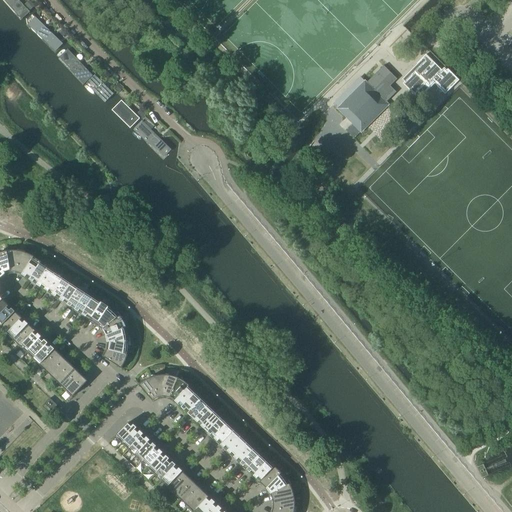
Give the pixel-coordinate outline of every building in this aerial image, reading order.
[(39,24),(53,40),(55,40),(58,38),(58,35),(44,19),(41,19),(39,21),(39,24)] [(68,56),(83,71),(86,71),(88,69),(88,66),(73,51),(70,51),(68,53),(68,56)] [(426,55),(418,63),(416,64),(419,67),(402,84),(418,100),(436,82),(433,79),(441,71),(426,55)] [(397,80),(396,79),(383,66),(366,83),(365,82),(337,109),(352,124),(361,132),(366,127),(367,127),(365,125),(387,104),(380,97),(397,80)] [(459,81),(447,69),(438,79),(441,82),(437,87),(445,95),(459,81)] [(92,78),(92,81),(107,96),(110,96),(112,93),(112,91),(97,76),(94,76),(92,78)] [(116,102),(116,105),(132,119),(135,118),(137,116),(136,113),(121,99),(118,100),(116,102)] [(143,117),(147,113),(142,109),(139,113),(143,117)] [(159,138),(159,135),(152,128),(148,124),(144,121),(141,121),(139,123),(139,126),(155,140),(157,140),(159,138)] [(354,139),(361,132),(352,124),(345,130),(354,139)] [(10,251),(7,252),(10,273),(16,273),(21,252),(17,252),(15,251),(13,251),(10,251)] [(0,266),(5,275),(10,273),(7,252),(5,252),(2,253),(0,254),(0,253),(0,266)] [(22,253),(21,252),(16,273),(22,275),(33,257),(31,256),(29,255),(27,254),(25,253),(22,253)] [(41,262),(33,257),(22,275),(29,280),(41,262)] [(48,267),(41,262),(29,280),(37,285),(48,267)] [(56,272),(48,267),(37,285),(44,290),(56,272)] [(63,277),(56,272),(44,290),(52,295),(63,277)] [(71,282),(63,277),(52,295),(59,300),(71,282)] [(79,287),(71,282),(59,300),(67,305),(79,287)] [(86,292),(79,287),(67,305),(75,310),(86,292)] [(94,297),(86,292),(75,310),(82,315),(94,297)] [(101,302),(94,297),(82,315),(90,320),(101,302)] [(0,301),(0,315),(8,306),(2,300),(0,301)] [(109,307),(101,302),(90,320),(97,325),(109,307)] [(0,315),(0,327),(0,328),(15,313),(8,306),(0,315)] [(111,309),(109,307),(97,325),(102,330),(119,317),(117,314),(115,312),(113,310),(111,309)] [(0,328),(7,334),(21,319),(15,313),(0,328)] [(120,318),(119,317),(102,330),(106,336),(126,329),(125,328),(124,325),(123,323),(122,321),(120,318)] [(7,334),(13,340),(28,325),(21,319),(7,334)] [(13,340),(20,347),(34,331),(28,325),(13,340)] [(126,330),(126,329),(106,336),(107,343),(128,342),(128,340),(128,338),(128,335),(127,333),(126,330)] [(20,347),(26,353),(41,338),(34,331),(20,347)] [(26,353),(33,359),(47,344),(41,338),(26,353)] [(128,343),(128,342),(107,343),(107,350),(127,356),(127,354),(128,351),(128,348),(128,346),(128,343)] [(33,359),(39,365),(54,350),(47,344),(33,359)] [(39,365),(46,372),(60,356),(54,350),(39,365)] [(126,359),(127,356),(107,350),(103,357),(121,369),(123,366),(124,364),(125,361),(126,359)] [(46,372),(52,378),(67,362),(60,356),(46,372)] [(52,378),(59,384),(74,369),(67,362),(52,378)] [(59,384),(66,390),(80,375),(74,369),(59,384)] [(80,375),(66,390),(72,397),(87,381),(80,375)] [(158,398),(164,397),(164,376),(163,376),(161,376),(158,376),(156,377),(153,377),(151,378),(158,398)] [(164,397),(170,398),(178,379),(175,378),(173,377),(170,376),(168,376),(166,376),(164,376),(164,397)] [(152,401),(158,398),(151,378),(149,379),(147,380),(145,381),(142,382),(140,384),(139,385),(152,401)] [(170,398),(175,401),(189,386),(188,385),(186,383),(184,382),(182,381),(180,380),(178,379),(170,398)] [(175,401),(181,408),(196,392),(189,386),(175,401)] [(181,408),(188,414),(202,398),(196,392),(181,408)] [(188,414),(194,420),(209,405),(202,398),(188,414)] [(44,404),(53,412),(58,407),(49,399),(44,404)] [(194,420),(201,426),(215,411),(209,405),(194,420)] [(201,426),(207,432),(222,417),(215,411),(201,426)] [(207,432),(214,439),(228,423),(222,417),(207,432)] [(115,437),(122,444),(136,428),(129,422),(115,437)] [(214,439),(220,445),(235,430),(228,423),(214,439)] [(122,444),(128,450),(143,435),(136,428),(122,444)] [(220,445),(227,451),(241,436),(235,430),(220,445)] [(128,450),(135,456),(149,441),(143,435),(128,450)] [(227,451),(233,457),(248,442),(241,436),(227,451)] [(135,456),(141,462),(156,447),(149,441),(135,456)] [(233,457),(240,464),(254,448),(248,442),(233,457)] [(141,462),(148,469),(162,453),(156,447),(141,462)] [(240,464),(246,470),(261,455),(254,448),(240,464)] [(148,469),(154,475),(169,460),(162,453),(148,469)] [(246,470),(253,476),(267,461),(261,455),(246,470)] [(154,475),(161,481),(175,466),(169,460),(154,475)] [(253,476),(259,482),(274,467),(267,461),(253,476)] [(161,481),(167,487),(182,472),(175,466),(161,481)] [(259,482),(266,489),(281,473),(274,467),(259,482)] [(167,487),(174,494),(188,478),(182,472),(167,487)] [(266,489),(270,494),(289,484),(287,482),(286,480),(284,477),(283,475),(281,473),(266,489)] [(174,494),(181,500),(195,485),(188,478),(174,494)] [(270,494),(273,501),(294,497),(293,496),(293,494),(292,491),(291,489),(290,486),(289,484),(270,494)] [(181,500),(187,506),(202,491),(195,485),(181,500)] [(187,506),(193,511),(208,497),(202,491),(187,506)] [(193,511),(206,511),(215,503),(208,497),(193,511)] [(273,501),(273,508),(294,511),(294,510),(294,507),(294,504),(294,502),(294,499),(294,497),(273,501)] [(206,511),(218,511),(221,509),(215,503),(206,511)]
